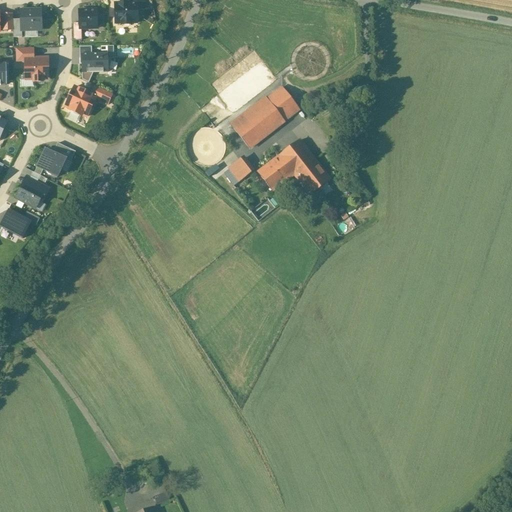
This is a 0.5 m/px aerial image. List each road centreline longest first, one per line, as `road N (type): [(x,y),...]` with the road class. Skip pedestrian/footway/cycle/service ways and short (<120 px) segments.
road 1 (residential): [(0,350),(115,162)]
road 2 (residential): [(115,162),(196,0)]
road 3 (unclassified): [(372,0),(511,23)]
road 4 (residential): [(40,127),(63,55),(62,0)]
